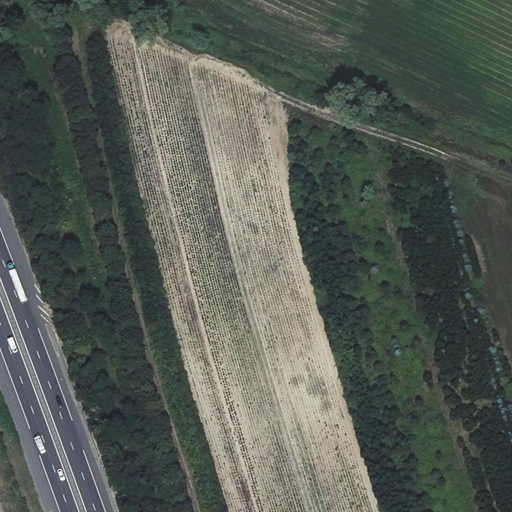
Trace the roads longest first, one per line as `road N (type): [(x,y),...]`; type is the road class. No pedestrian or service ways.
road 1 (track): [(62,0),(160,419),(195,511)]
road 2 (motorway): [(95,511),(0,252)]
road 3 (motorway): [(0,325),(68,511)]
